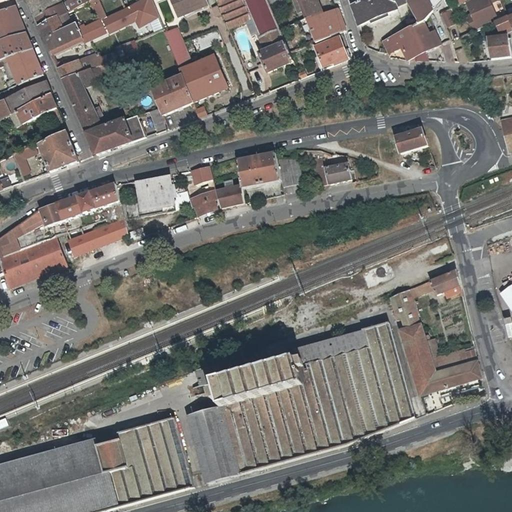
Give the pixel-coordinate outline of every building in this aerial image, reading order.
[(37,0),(30,3),(40,27),(67,13),(62,3),(67,0),(37,0)] [(72,14),(98,0),(73,0),(68,3),(72,14)] [(100,21),(108,18),(101,0),(93,3),(100,21)] [(207,0),(174,0),(182,19),(211,7),(207,0)] [(262,36),(281,28),(279,26),(271,6),(268,0),(218,0),(230,29),(244,23),(248,21),(254,19),(259,32),(261,37),(262,36)] [(307,18),(323,13),(318,0),(299,0),(305,15),(307,18)] [(381,10),(377,0),(364,0),(352,5),(357,20),(359,25),(399,8),(381,10)] [(377,0),(381,10),(399,8),(410,3),(412,0),(377,0)] [(435,0),(426,0),(432,10),(436,7),(438,5),(435,0)] [(449,0),(445,2),(449,10),(467,1),(468,0),(449,0)] [(468,0),(467,1),(472,14),(467,16),(474,32),(497,22),(498,21),(490,3),(497,0),(468,0)] [(3,15),(13,40),(31,34),(20,8),(3,15)] [(337,9),(323,13),(307,18),(316,42),(320,40),(345,30),(347,29),(339,8),(337,9)] [(441,15),(445,27),(455,24),(449,10),(442,13),(441,15)] [(40,27),(48,42),(74,29),(67,13),(40,27)] [(0,14),(0,43),(13,40),(3,15),(0,14)] [(500,31),(507,28),(511,26),(511,22),(509,16),(498,21),(497,22),(500,31)] [(254,34),(259,32),(254,19),(248,21),(254,34)] [(103,21),(84,29),(89,43),(109,35),(103,21)] [(89,44),(82,26),(48,42),(56,59),(89,44)] [(430,61),(425,52),(412,27),(384,41),(389,52),(403,46),(409,60),(430,61)] [(167,33),(173,48),(185,43),(179,28),(167,33)] [(269,72),(294,61),(291,52),(287,43),(281,28),(262,36),(267,50),(261,53),(269,72)] [(0,43),(0,55),(2,59),(6,66),(38,51),(31,34),(13,40),(0,43)] [(511,57),(511,49),(511,48),(511,47),(511,37),(511,38),(511,37),(509,37),(509,34),(505,35),(506,37),(495,39),(495,36),(489,37),(492,59),(511,57)] [(321,71),(350,59),(346,50),(341,37),(322,45),(318,46),(317,47),(320,55),(316,57),(321,71)] [(135,43),(123,48),(127,57),(139,52),(135,43)] [(182,70),(193,65),(185,43),(173,48),(182,70)] [(6,66),(10,82),(17,80),(21,88),(48,77),(38,51),(6,66)] [(107,66),(103,57),(101,53),(89,58),(92,69),(95,71),(107,66)] [(107,66),(120,60),(117,53),(103,57),(107,66)] [(216,56),(193,65),(182,70),(184,75),(194,102),(229,88),(216,56)] [(64,79),(92,69),(89,58),(88,58),(72,64),(71,63),(59,68),(64,79)] [(64,79),(89,136),(107,129),(97,108),(89,90),(100,85),(95,71),(92,69),(64,79)] [(194,102),(184,75),(154,88),(161,107),(164,114),(194,102)] [(6,100),(13,119),(20,114),(56,96),(51,83),(6,100)] [(62,111),(56,96),(20,114),(26,128),(48,119),(62,111)] [(0,123),(13,119),(6,100),(0,102),(0,123)] [(209,114),(205,106),(197,109),(200,117),(209,114)] [(164,114),(161,107),(151,111),(159,134),(170,130),(164,114)] [(20,130),(26,128),(20,114),(13,119),(20,130)] [(140,118),(107,129),(89,136),(101,160),(140,146),(139,142),(148,139),(140,118)] [(511,153),(511,119),(500,123),(508,155),(511,153)] [(408,159),(437,149),(429,131),(402,139),(408,159)] [(72,135),(45,148),(56,175),(84,165),(72,135)] [(40,154),(38,150),(36,146),(15,156),(19,164),(25,178),(33,175),(26,161),(40,154)] [(248,195),(289,187),(282,156),(244,163),(247,188),(248,195)] [(300,159),(282,156),(289,187),(305,185),(300,159)] [(341,158),(327,159),(336,189),(359,184),(353,161),(341,158)] [(214,169),(196,174),(200,189),(220,184),(214,169)] [(178,180),(140,186),(147,218),(184,212),(180,194),(178,180)] [(228,212),(251,208),(248,195),(247,188),(239,189),(237,182),(228,184),(230,191),(221,193),(224,203),(228,212)] [(219,204),(224,203),(221,193),(217,186),(212,187),(213,191),(219,204)] [(191,199),(213,191),(212,187),(189,192),(191,199)] [(122,188),(61,207),(70,227),(118,211),(121,222),(128,220),(125,209),(127,208),(125,198),(122,188)] [(219,204),(213,191),(191,199),(195,209),(196,211),(199,211),(202,220),(222,214),(219,204)] [(189,192),(180,194),(184,212),(195,209),(191,199),(189,192)] [(61,207),(42,214),(16,233),(18,240),(49,223),(51,230),(70,227),(61,207)] [(77,260),(132,239),(128,220),(121,222),(70,242),(77,260)] [(0,240),(0,256),(0,257),(21,249),(18,240),(16,233),(0,240)] [(58,235),(21,249),(0,257),(12,287),(69,266),(58,235)] [(448,242),(432,249),(435,256),(451,249),(448,242)] [(391,261),(366,272),(373,287),(398,277),(391,261)] [(460,270),(433,281),(435,289),(437,297),(466,286),(460,270)] [(413,298),(435,289),(433,281),(410,290),(413,298)] [(511,288),(500,296),(511,313),(511,288)] [(390,299),(393,307),(396,316),(407,323),(409,330),(421,325),(413,298),(410,290),(390,299)] [(290,328),(319,316),(314,302),(284,314),(290,328)] [(315,353),(322,381),(236,405),(221,409),(190,419),(207,486),(344,447),(420,420),(393,324),(364,332),(312,345),(315,353)] [(400,333),(415,380),(435,375),(435,373),(432,363),(421,325),(409,330),(400,333)] [(432,363),(435,373),(477,362),(475,352),(432,363)] [(219,402),(221,409),(236,405),(322,381),(315,353),(294,359),(294,361),(214,383),(217,394),(219,402)] [(478,364),(435,375),(415,380),(420,397),(481,380),(478,364)] [(211,373),(210,370),(197,373),(201,388),(214,383),(211,373)] [(177,419),(119,436),(120,441),(101,447),(92,443),(0,468),(0,511),(110,511),(195,489),(177,419)] [(9,420),(0,423),(0,433),(12,429),(9,420)]
